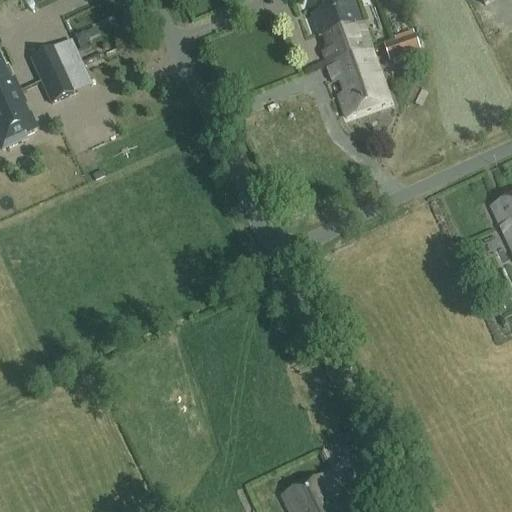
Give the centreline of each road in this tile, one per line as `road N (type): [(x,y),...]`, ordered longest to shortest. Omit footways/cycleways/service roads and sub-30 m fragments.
road 1 (unclassified): [(282,253),(154,0)]
road 2 (unclassified): [(282,253),(405,496)]
road 3 (unclassified): [(511,146),(282,253)]
